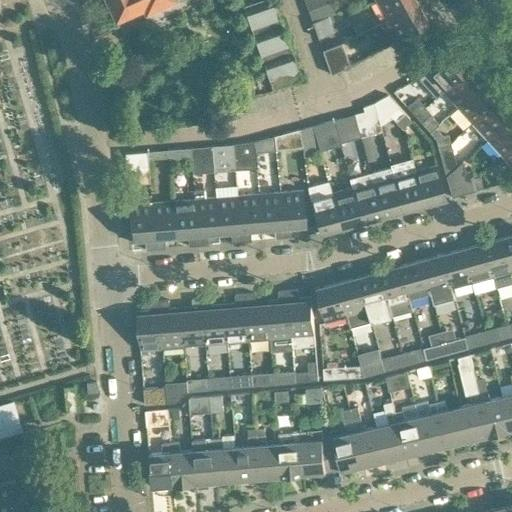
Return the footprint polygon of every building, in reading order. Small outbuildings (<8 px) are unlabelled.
[(106,0),(116,21),(144,8),(146,13),(175,0),(106,0)] [(292,52),(273,0),(259,0),(243,6),(263,62),(292,52)] [(417,3),(415,0),(377,0),(386,17),(387,19),(417,3)] [(428,22),(417,3),(387,19),(372,27),(383,47),(428,22)] [(328,16),(312,22),(315,29),(331,24),(328,16)] [(331,24),(315,29),(318,38),(334,32),(331,24)] [(331,74),(350,65),(341,43),(322,50),(331,74)] [(436,97),(443,90),(471,64),(456,48),(428,73),(427,72),(418,77),(436,97)] [(301,79),(292,52),(263,62),(272,89),(273,88),(301,79)] [(485,80),(471,64),(443,90),(436,97),(436,98),(444,91),(457,105),(485,80)] [(485,80),(457,105),(472,122),(501,97),(485,80)] [(387,94),(374,102),(380,125),(392,117),(395,120),(404,113),(387,94)] [(511,109),(501,97),(472,122),(486,137),(511,113),(511,109)] [(407,107),(415,116),(425,107),(417,98),(407,107)] [(374,102),(363,106),(364,110),(370,134),(381,131),(380,125),(374,102)] [(429,131),(433,127),(437,123),(431,117),(433,116),(425,107),(415,116),(429,131)] [(354,113),(333,119),(340,143),(360,137),(354,113)] [(404,113),(395,120),(402,128),(411,120),(404,113)] [(511,113),(486,137),(501,154),(511,143),(511,113)] [(321,122),(312,125),(318,146),(320,151),(340,145),(340,143),(333,119),(321,122)] [(312,125),(299,129),(302,144),(303,147),(303,151),(318,146),(312,125)] [(299,129),(275,135),(276,149),(303,147),(302,144),(299,129)] [(275,135),(253,142),(255,149),(255,152),(276,151),(276,149),(275,135)] [(443,136),(435,138),(438,147),(450,144),(447,135),(443,136)] [(253,142),(233,144),(235,170),(256,168),(255,153),(255,149),(253,142)] [(511,143),(501,154),(511,165),(511,143)] [(213,171),(235,170),(233,144),(211,146),(213,171)] [(450,144),(438,147),(440,156),(452,152),(450,144)] [(192,173),(213,171),(211,146),(190,147),(191,158),(192,173)] [(168,149),(169,157),(169,160),(191,158),(190,147),(168,149)] [(156,150),(147,151),(147,159),(157,158),(156,150)] [(147,151),(125,153),(126,170),(148,168),(147,159),(147,151)] [(391,167),(394,176),(403,210),(424,204),(415,170),(411,158),(391,164),(391,167)] [(455,166),(445,175),(451,197),(464,193),(458,172),(464,171),(461,160),(455,166)] [(415,170),(424,204),(446,198),(436,164),(415,170)] [(370,173),(373,181),(382,216),(403,210),(394,176),(391,167),(370,173)] [(458,172),(464,193),(476,190),(470,169),(464,171),(458,172)] [(350,178),(352,187),(361,221),(382,216),(373,181),(370,173),(350,178)] [(341,227),(331,193),(328,181),(307,186),(310,199),(317,226),(319,233),(341,227)] [(341,227),(361,221),(352,187),(331,193),(341,227)] [(193,189),(194,198),(198,245),(208,244),(207,236),(219,235),(215,197),(204,198),(203,188),(193,189)] [(280,191),(284,238),(294,237),(293,228),(306,227),(304,200),(303,189),(280,191)] [(259,193),(262,231),(274,230),(274,239),(284,238),(280,191),(259,193)] [(237,195),(241,241),(251,241),(250,232),(262,231),(259,193),(237,195)] [(215,197),(219,235),(231,234),(231,242),(241,241),(237,195),(215,197)] [(172,200),(176,238),(188,237),(188,246),(198,245),(194,198),(172,200)] [(151,202),(155,249),(165,248),(164,239),(176,238),(172,200),(151,202)] [(145,241),(145,249),(155,249),(151,202),(129,204),(132,242),(145,241)] [(511,283),(511,260),(505,236),(484,242),(494,275),(497,288),(511,283)] [(484,242),(463,247),(473,281),(494,275),(484,242)] [(463,247),(443,253),(452,287),(473,281),(463,247)] [(422,259),(431,292),(435,305),(455,299),(452,287),(443,253),(422,259)] [(422,259),(401,264),(410,298),(431,292),(422,259)] [(401,264),(380,270),(393,316),(414,310),(410,298),(401,264)] [(380,270),(359,276),(372,322),(393,316),(380,270)] [(359,276),(339,281),(348,315),(351,328),(372,322),(359,276)] [(326,321),(348,315),(339,281),(317,287),(326,321)] [(288,289),(279,290),(280,299),(268,300),(271,338),(292,336),(288,289)] [(299,289),(288,289),(292,336),(293,347),(316,345),(315,334),(312,296),(299,297),(299,289)] [(255,292),(245,293),(249,339),(271,338),(268,300),(256,301),(255,292)] [(236,302),(225,303),(228,341),(249,339),(245,293),(236,294),(236,302)] [(212,296),(202,297),(206,343),(228,341),(225,303),(213,304),(212,296)] [(202,297),(193,297),(194,306),(182,307),(185,345),(206,343),(202,297)] [(169,299),(159,300),(163,347),(185,345),(182,307),(170,308),(169,299)] [(163,347),(159,300),(150,301),(150,310),(138,311),(141,348),(163,347)] [(510,336),(507,325),(486,330),(489,342),(510,336)] [(489,342),(486,330),(465,336),(469,347),(489,342)] [(469,347),(465,336),(445,342),(448,353),(469,347)] [(504,348),(510,351),(511,350),(511,342),(511,341),(503,344),(504,348)] [(448,353),(445,342),(424,347),(427,359),(448,353)] [(427,359),(424,347),(403,353),(406,364),(427,359)] [(406,364),(403,353),(382,359),(385,370),(406,364)] [(470,354),(459,357),(460,362),(459,362),(467,394),(471,393),(473,402),(460,405),(468,439),(489,434),(490,434),(479,391),(476,379),(470,354)] [(385,370),(382,359),(361,365),(364,376),(385,370)] [(429,364),(417,367),(419,378),(431,376),(429,364)] [(364,376),(361,365),(323,367),(325,379),(364,376)] [(288,370),(274,372),(275,384),(289,382),(288,370)] [(411,385),(408,370),(387,376),(390,390),(411,385)] [(309,372),(295,373),(296,382),(319,380),(318,371),(309,372)] [(267,372),(252,373),(253,385),(268,384),(267,372)] [(252,373),(238,375),(239,387),(253,385),(252,373)] [(511,429),(511,428),(511,374),(511,375),(511,379),(511,392),(502,395),(511,429)] [(224,376),(209,377),(210,389),(225,388),(224,376)] [(188,391),(210,389),(209,377),(187,379),(187,380),(188,391)] [(485,377),(476,379),(479,391),(487,389),(485,377)] [(187,380),(165,382),(165,386),(167,402),(177,401),(188,391),(187,380)] [(97,391),(97,381),(86,382),(87,392),(97,391)] [(65,410),(66,410),(75,409),(73,386),(63,386),(65,410)] [(165,386),(144,388),(146,404),(167,402),(166,390),(165,386)] [(288,389),(275,390),(276,400),(289,398),(288,389)] [(487,389),(479,391),(490,434),(511,429),(502,395),(490,398),(487,389)] [(222,393),(210,394),(211,411),(223,410),(222,393)] [(191,396),(189,398),(190,413),(211,411),(210,394),(191,396)] [(428,399),(415,402),(418,415),(426,449),(447,444),(437,401),(429,403),(428,399)] [(445,399),(437,401),(447,444),(468,439),(460,405),(447,408),(445,399)] [(0,403),(0,436),(21,431),(13,400),(0,403)] [(377,425),(376,426),(384,459),(405,454),(395,411),(393,401),(384,403),(386,408),(389,422),(377,425)] [(350,409),(353,421),(363,464),(384,459),(376,426),(364,429),(358,407),(350,409)] [(168,408),(146,410),(147,416),(147,426),(170,424),(168,408)] [(347,433),(334,436),(341,466),(342,469),(363,464),(353,421),(350,409),(342,411),(347,433)] [(403,409),(395,411),(405,454),(426,449),(418,415),(406,418),(403,409)] [(309,429),(300,430),(304,472),(326,471),(326,470),(341,466),(334,436),(324,438),(323,428),(309,429)] [(283,474),(304,472),(300,430),(279,432),(280,442),(283,474)] [(261,476),(283,474),(280,442),(267,443),(266,433),(257,434),(261,476)] [(239,478),(261,476),(257,434),(249,435),(250,444),(237,445),(239,478)] [(218,480),(239,478),(237,445),(224,446),(223,437),(214,438),(218,480)] [(209,481),(218,480),(214,438),(193,439),(193,449),(196,482),(199,481),(199,488),(209,487),(209,481)] [(153,485),(175,484),(171,441),(162,442),(163,452),(150,453),(153,485)] [(175,484),(196,482),(193,449),(180,450),(180,441),(171,441),(175,484)] [(0,483),(0,511),(24,511),(15,479),(0,483)]
